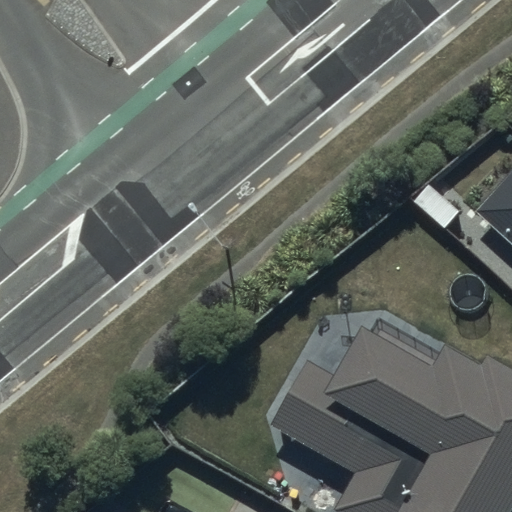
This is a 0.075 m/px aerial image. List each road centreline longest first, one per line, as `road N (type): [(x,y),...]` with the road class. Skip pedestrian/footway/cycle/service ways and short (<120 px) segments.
road 1 (secondary): [(0,315),(194,157)]
road 2 (secondary): [(194,157),(383,0)]
road 3 (residential): [(59,0),(194,157)]
